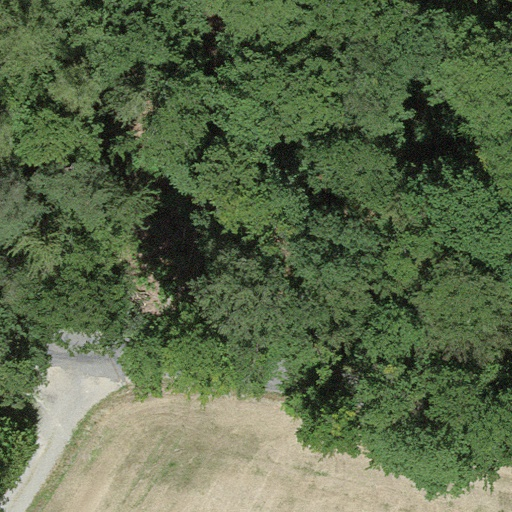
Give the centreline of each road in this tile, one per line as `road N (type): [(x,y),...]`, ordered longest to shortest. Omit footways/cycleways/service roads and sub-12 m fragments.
road 1 (residential): [(511,416),(211,361),(0,336)]
road 2 (track): [(0,511),(100,348)]
